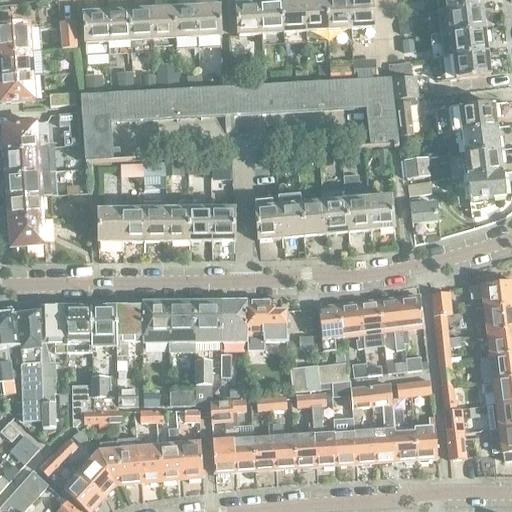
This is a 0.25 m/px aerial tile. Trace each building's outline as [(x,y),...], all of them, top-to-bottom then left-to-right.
[(345,0),(326,1),(328,33),(350,32),(348,0),(345,0)] [(348,0),(350,32),(351,42),(374,41),(371,0),(348,0)] [(445,0),(447,13),(481,9),(480,0),(445,0)] [(328,33),(326,1),(304,2),(305,34),(328,33)] [(281,4),(283,36),(305,34),(304,2),(281,4)] [(261,37),(259,5),(248,5),(246,3),(238,3),(237,6),(236,6),(238,38),(261,37)] [(259,5),(261,37),(283,36),(281,4),(259,5)] [(196,8),(197,40),(219,39),(220,39),(219,7),(218,7),(196,8)] [(173,10),(175,42),(197,40),(196,8),(173,10)] [(481,9),(447,13),(437,14),(440,37),(450,36),(484,32),(481,9)] [(151,11),(153,43),(175,42),(173,10),(151,11)] [(128,12),(130,44),(153,43),(151,11),(128,12)] [(106,13),(108,45),(130,44),(128,12),(106,13)] [(108,55),(108,45),(106,13),(84,14),(83,14),(85,57),(108,55)] [(62,51),(76,50),(74,23),(60,24),(62,51)] [(0,56),(31,54),(28,26),(0,27),(0,56)] [(453,60),(487,55),(484,32),(450,36),(453,59),(453,60)] [(0,81),(32,79),(31,54),(0,56),(0,81)] [(453,60),(453,59),(447,60),(449,82),(490,77),(487,55),(453,60)] [(352,66),(353,80),(373,79),(372,65),(352,66)] [(410,65),(391,68),(393,82),(412,79),(410,65)] [(330,84),(348,83),(347,67),(330,67),(330,84)] [(246,72),(246,82),(263,81),(263,72),(246,72)] [(294,73),(294,81),(308,80),(307,72),(294,73)] [(285,82),(285,73),(269,74),(269,83),(285,82)] [(154,76),(141,77),(142,89),(155,88),(154,76)] [(132,77),(118,78),(118,90),(133,89),(132,77)] [(187,78),(187,86),(200,86),(200,77),(187,78)] [(32,79),(0,81),(0,101),(0,102),(0,105),(34,102),(32,79)] [(100,79),(86,80),(87,92),(101,91),(100,79)] [(415,79),(412,79),(393,82),(396,104),(408,103),(418,101),(415,79)] [(348,83),(330,84),(81,98),(85,164),(112,162),(111,150),(108,150),(107,138),(105,138),(104,123),(368,108),(371,135),(368,136),(370,149),(393,147),(393,150),(398,149),(389,80),(348,83)] [(204,80),(204,88),(221,87),(220,80),(204,80)] [(45,96),(46,109),(77,107),(76,94),(45,96)] [(408,103),(396,104),(400,140),(413,139),(408,103)] [(462,134),(496,130),(493,106),(445,112),(448,135),(462,133),(462,134)] [(78,134),(77,116),(58,117),(59,135),(78,134)] [(3,142),(4,153),(38,151),(38,150),(48,149),(47,125),(2,128),(2,131),(0,132),(0,135),(0,140),(3,142)] [(465,157),(499,153),(496,130),(462,134),(465,157)] [(5,177),(39,175),(38,151),(4,153),(5,177)] [(387,173),(385,152),(377,153),(378,174),(387,173)] [(499,153),(465,157),(467,178),(466,178),(467,180),(503,175),(503,174),(502,174),(499,153)] [(329,155),(319,156),(320,167),(330,167),(329,155)] [(299,167),(311,166),(311,157),(298,158),(299,167)] [(405,163),(407,181),(429,178),(427,160),(405,163)] [(197,164),(187,164),(187,177),(210,177),(210,163),(197,164)] [(129,178),(153,177),(153,166),(129,167),(129,178)] [(4,190),(6,191),(7,201),(41,199),(41,198),(50,198),(51,198),(49,174),(39,175),(5,177),(6,180),(3,182),(4,190)] [(503,175),(467,180),(469,202),(506,198),(503,175)] [(358,189),(357,178),(342,179),(343,190),(358,189)] [(431,196),(429,184),(408,187),(409,199),(431,196)] [(7,201),(9,226),(49,223),(49,222),(52,222),(50,198),(41,198),(41,199),(7,201)] [(281,240),(278,209),(277,198),(254,200),(258,243),(259,243),(259,242),(281,240)] [(367,201),(370,233),(392,231),(393,231),(390,198),(389,199),(367,201)] [(348,235),(370,233),(367,201),(345,203),(348,235)] [(326,237),(348,235),(345,203),(323,205),(326,237)] [(144,244),(166,244),(166,212),(166,205),(143,206),(143,212),(144,244)] [(303,239),(326,237),(323,205),(301,207),(303,239)] [(412,224),(438,221),(436,205),(410,208),(412,224)] [(281,240),(303,239),(301,207),(278,209),(281,240)] [(71,210),(72,221),(87,220),(86,209),(71,210)] [(189,244),(211,243),(211,211),(188,212),(189,244)] [(211,211),(211,243),(233,243),(233,244),(234,244),(234,211),(233,211),(211,211)] [(121,244),(121,212),(99,213),(99,212),(98,212),(98,245),(99,245),(121,244)] [(121,244),(144,244),(143,212),(121,212),(121,244)] [(189,244),(188,212),(166,212),(166,244),(189,244)] [(88,231),(87,220),(72,221),(73,232),(88,231)] [(49,223),(9,226),(10,235),(7,237),(8,244),(10,246),(11,249),(44,247),(44,235),(49,235),(49,223)] [(484,312),(511,308),(511,283),(481,288),(469,289),(470,301),(482,300),(484,312)] [(433,318),(446,317),(452,316),(449,294),(431,296),(433,318)] [(399,300),(404,346),(410,346),(408,332),(423,330),(419,298),(399,300)] [(379,303),(383,335),(395,333),(397,353),(404,352),(404,346),(399,300),(379,303)] [(246,303),(247,344),(287,343),(286,313),(281,313),(280,302),(269,302),(259,302),(257,302),(257,303),(254,302),(250,302),(248,303),(247,303),(246,303)] [(179,305),(169,305),(169,345),(169,354),(195,354),(195,345),(194,304),(192,304),(189,303),(182,303),(179,305)] [(195,345),(220,344),(220,304),(209,304),(206,303),(199,303),(196,304),(194,304),(195,345)] [(231,304),(220,304),(220,344),(247,344),(246,303),(245,303),(245,304),(243,304),(241,303),(234,303),(231,304)] [(359,305),(364,351),(371,350),(370,340),(368,341),(368,337),(383,335),(379,303),(359,305)] [(125,308),(118,308),(118,348),(118,374),(126,374),(126,359),(128,359),(128,346),(143,345),(143,305),(141,305),(141,308),(137,304),(129,304),(125,308)] [(169,345),(169,305),(157,305),(154,304),(147,304),(144,305),(143,305),(143,345),(169,345)] [(40,309),(39,309),(40,311),(41,347),(54,347),(55,357),(66,357),(65,309),(57,309),(53,305),(45,305),(40,309)] [(91,346),(91,305),(77,305),(74,309),(65,309),(66,357),(78,357),(77,347),(91,346)] [(103,305),(91,305),(91,346),(106,346),(106,348),(118,348),(118,308),(107,308),(103,305)] [(339,308),(343,340),(358,338),(359,342),(356,342),(357,351),(364,351),(359,305),(339,308)] [(343,340),(339,308),(318,310),(323,354),(336,353),(335,341),(343,340)] [(486,336),(511,332),(511,308),(484,312),(486,336)] [(39,311),(16,314),(21,349),(20,349),(20,350),(21,366),(42,365),(41,347),(40,311),(39,309),(39,311)] [(21,349),(16,314),(10,310),(2,311),(0,313),(0,355),(9,355),(8,351),(20,350),(20,349),(21,349)] [(433,318),(436,342),(449,340),(446,317),(433,318)] [(489,359),(511,356),(511,332),(486,336),(489,359)] [(460,348),(459,339),(449,340),(450,349),(460,348)] [(452,364),(450,349),(449,340),(436,342),(438,366),(452,364)] [(9,355),(0,355),(0,372),(1,382),(4,396),(13,395),(9,355)] [(484,384),(511,380),(511,356),(489,359),(481,360),(484,384)] [(221,357),(221,379),(231,379),(231,357),(221,357)] [(422,372),(421,364),(420,359),(405,361),(406,363),(407,372),(407,374),(422,372)] [(196,399),(196,409),(202,409),(208,404),(207,392),(211,392),(211,387),(213,387),(212,363),(195,363),(196,399)] [(406,363),(386,365),(388,375),(407,372),(406,363)] [(381,377),(379,364),(366,366),(367,379),(381,377)] [(438,366),(441,390),(455,388),(452,364),(438,366)] [(23,424),(42,424),(42,405),(43,405),(43,397),(42,365),(21,366),(22,405),(22,417),(23,424)] [(54,365),(42,365),(43,397),(54,396),(56,396),(54,365)] [(320,387),(330,386),(348,383),(346,365),(318,369),(320,387)] [(367,379),(366,366),(352,367),(354,380),(367,379)] [(320,392),(320,387),(318,369),(317,368),(291,371),(293,394),(320,392)] [(496,408),(511,405),(511,380),(484,384),(485,396),(494,395),(496,408)] [(92,381),(92,400),(92,415),(99,414),(106,414),(105,381),(92,381)] [(351,401),(350,392),(350,383),(348,383),(330,386),(331,402),(351,401)] [(411,385),(412,399),(431,397),(429,383),(411,385)] [(412,399),(411,385),(396,387),(398,400),(412,399)] [(396,463),(392,414),(390,387),(370,389),(372,410),(383,410),(384,430),(373,430),(376,465),(396,463)] [(458,413),(457,404),(455,388),(441,390),(444,414),(458,413)] [(372,410),(370,389),(350,392),(351,401),(352,418),(363,418),(363,411),(372,410)] [(58,392),(58,401),(66,401),(66,392),(58,392)] [(117,410),(138,410),(138,393),(117,393),(117,410)] [(144,411),(160,411),(160,396),(143,395),(144,411)] [(335,467),(333,435),(323,436),(322,423),(323,423),(322,409),(326,408),(325,395),(310,396),(311,410),(312,424),(316,469),(335,467)] [(55,430),(54,405),(54,396),(43,397),(43,405),(42,405),(42,424),(42,430),(47,430),(55,430)] [(310,396),(296,398),(298,411),(311,410),(310,396)] [(196,409),(196,399),(169,399),(169,409),(196,409)] [(271,412),(270,399),(257,400),(257,413),(271,412)] [(270,399),(271,412),(286,411),(286,399),(270,399)] [(92,415),(92,400),(72,400),(73,431),(75,431),(84,423),(84,415),(92,415)] [(231,415),(246,414),(245,402),(230,403),(231,415)] [(235,474),(232,431),(231,415),(230,403),(216,404),(210,411),(211,424),(226,423),(227,442),(212,443),(214,475),(235,474)] [(491,432),(511,429),(511,405),(496,408),(488,409),(491,432)] [(185,412),(185,425),(200,425),(200,412),(185,412)] [(414,430),(404,431),(402,413),(392,414),(396,463),(403,463),(405,466),(413,465),(414,462),(417,462),(414,430)] [(444,414),(446,438),(460,436),(458,413),(444,414)] [(84,415),(84,423),(84,428),(100,427),(99,414),(92,415),(84,415)] [(120,414),(106,414),(99,414),(100,427),(121,426),(120,414)] [(156,426),(155,414),(141,414),(141,427),(156,426)] [(166,414),(155,414),(156,426),(166,426),(166,414)] [(363,418),(352,418),(353,434),(356,466),(376,465),(373,430),(364,431),(363,418)] [(430,429),(414,430),(417,462),(418,462),(420,465),(428,464),(429,461),(437,461),(434,420),(429,420),(430,429)] [(306,425),(307,437),(292,438),(294,470),(316,469),(312,424),(306,425)] [(20,435),(8,425),(0,435),(11,444),(20,435)] [(274,471),(272,427),(269,428),(269,440),(252,441),(254,473),(274,471)] [(294,470),(292,438),(278,439),(277,427),(272,427),(274,471),(294,470)] [(511,429),(491,432),(489,433),(492,454),(501,453),(501,455),(503,455),(504,464),(511,463),(511,429)] [(254,473),(252,441),(239,442),(238,430),(232,431),(235,474),(254,473)] [(160,483),(181,482),(178,446),(177,447),(176,431),(166,432),(167,447),(157,448),(160,483)] [(333,435),(335,467),(356,466),(353,434),(333,435)] [(463,436),(460,436),(446,438),(449,463),(465,461),(463,436)] [(38,451),(24,439),(10,455),(24,467),(38,451)] [(69,442),(54,457),(39,471),(47,479),(78,451),(69,442)] [(178,446),(181,482),(203,480),(200,444),(178,446)] [(157,448),(137,450),(140,485),(160,483),(157,448)] [(137,450),(117,452),(120,487),(140,485),(137,450)] [(114,488),(115,487),(120,487),(117,452),(98,453),(91,461),(114,484),(114,488)] [(103,501),(114,488),(114,484),(91,461),(83,470),(76,463),(69,470),(77,477),(103,501)] [(12,468),(2,479),(9,485),(18,473),(12,468)] [(0,511),(26,511),(48,488),(32,474),(0,509),(0,511)] [(92,511),(103,501),(77,477),(63,492),(85,511),(92,511)] [(0,494),(9,485),(2,479),(0,481),(0,494)] [(75,511),(66,503),(58,511),(75,511)]
